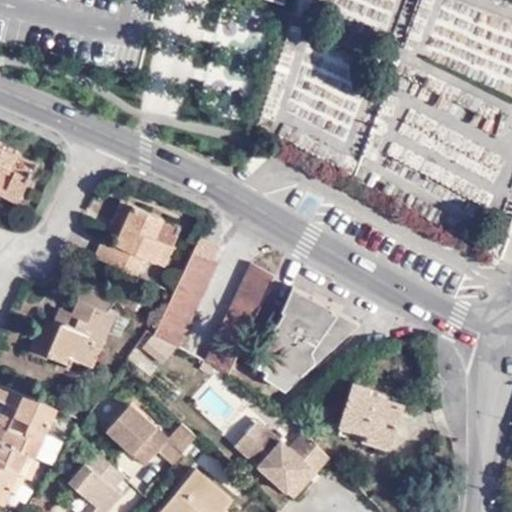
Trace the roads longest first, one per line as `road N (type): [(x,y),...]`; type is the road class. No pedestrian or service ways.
road 1 (unclassified): [(0,86),(217,183),(504,343)]
road 2 (tertiary): [(498,380),(478,511)]
